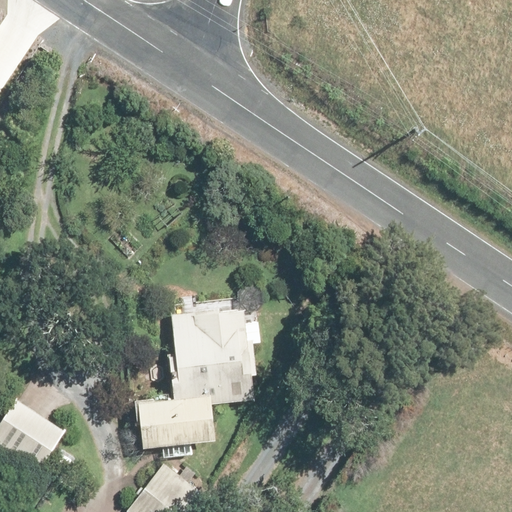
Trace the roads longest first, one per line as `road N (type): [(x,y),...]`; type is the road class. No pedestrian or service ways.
road 1 (tertiary): [(511,285),(189,69)]
road 2 (tertiary): [(189,69),(84,0)]
